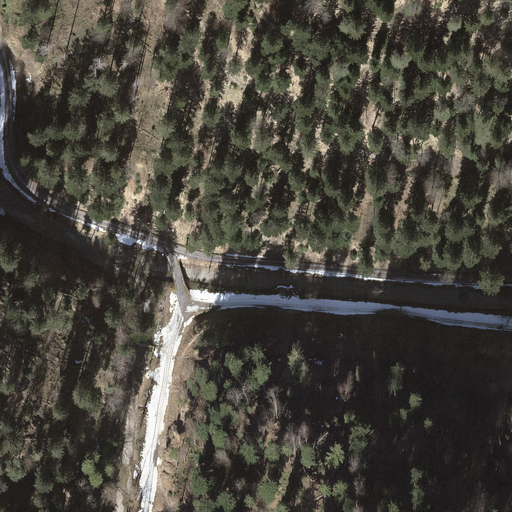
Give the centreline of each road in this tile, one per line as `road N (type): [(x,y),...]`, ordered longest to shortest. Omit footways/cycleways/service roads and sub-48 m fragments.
road 1 (track): [(168,247),(402,278),(511,278)]
road 2 (track): [(182,304),(511,326)]
road 3 (track): [(0,47),(8,142),(26,186),(168,247)]
road 4 (track): [(168,247),(182,304),(147,511)]
